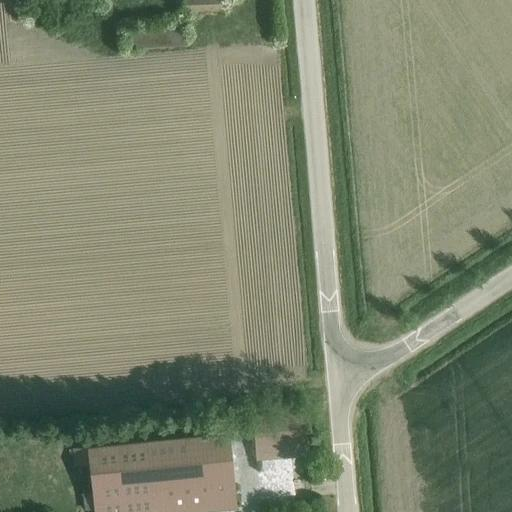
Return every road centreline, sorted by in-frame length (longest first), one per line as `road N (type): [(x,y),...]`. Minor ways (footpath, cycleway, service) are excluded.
road 1 (unclassified): [(338,377),(310,0)]
road 2 (unclassified): [(338,377),(413,347),(511,280)]
road 3 (unclassified): [(349,511),(338,377)]
